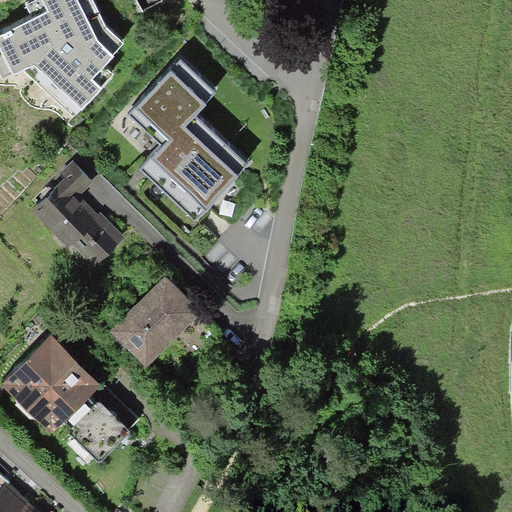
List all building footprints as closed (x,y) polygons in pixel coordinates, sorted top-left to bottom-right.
[(92,0),(35,0),(26,5),(33,19),(0,33),(0,73),(3,79),(13,73),(14,75),(25,70),(74,117),(103,89),(101,88),(113,76),(104,66),(114,56),(113,55),(124,43),(106,27),(92,0)] [(216,93),(180,59),(128,115),(162,145),(140,169),(195,222),(205,211),(206,213),(240,176),(238,175),(248,165),(195,117),(207,104),(206,104),(216,93)] [(93,181),(73,160),(60,172),(65,177),(32,210),(69,248),(72,245),(93,266),(124,237),(100,212),(98,214),(79,195),(93,181)] [(202,311),(166,275),(110,332),(146,368),(202,311)] [(101,384),(51,335),(1,384),(52,434),(101,384)] [(0,489),(7,482),(9,484),(10,482),(0,472),(0,489)] [(0,511),(23,511),(30,504),(9,484),(7,482),(0,489),(0,511)]
